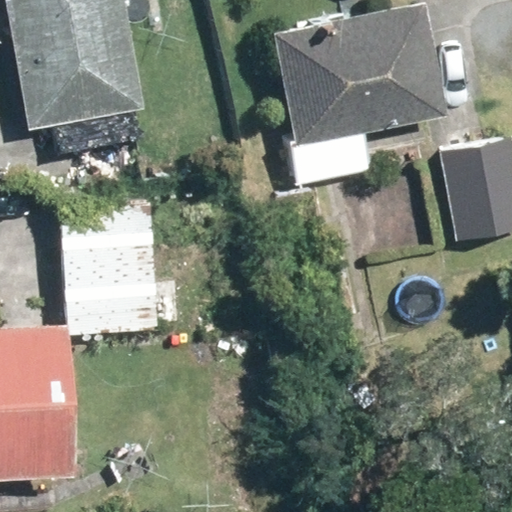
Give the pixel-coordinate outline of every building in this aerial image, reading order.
[(107,0),(0,0),(0,58),(15,129),(130,105),(107,0)] [(409,0),(385,0),(254,26),(277,142),(431,112),(409,0)] [(511,193),(499,132),(423,147),(442,241),(511,226),(511,193)] [(173,196),(48,202),(54,335),(179,330),(173,196)] [(40,318),(0,320),(0,473),(49,470),(40,318)]
